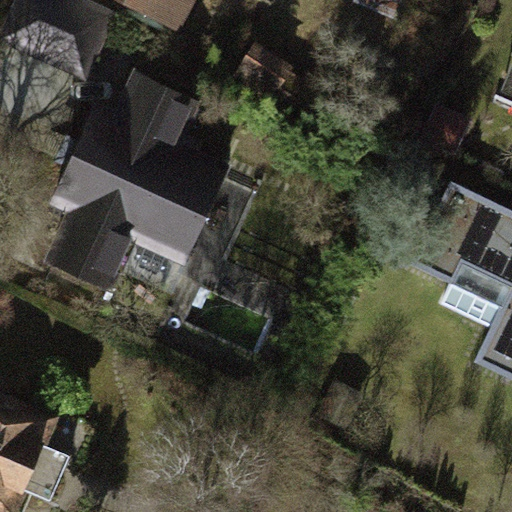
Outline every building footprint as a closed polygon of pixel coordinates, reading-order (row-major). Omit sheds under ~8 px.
[(78,0),(25,0),(6,42),(85,78),(114,16),(78,0)] [(130,0),(182,26),(195,0),(130,0)] [(100,105),(54,202),(81,215),(60,260),(116,287),(139,240),(187,262),(231,170),(178,144),(198,104),(144,78),(125,118),(100,105)] [(511,209),(453,182),(415,264),(460,284),(469,265),(511,285),(511,286),(476,363),(511,379),(511,209)] [(56,419),(0,394),(0,508),(8,511),(19,511),(30,488),(46,495),(64,453),(45,445),(56,419)]
